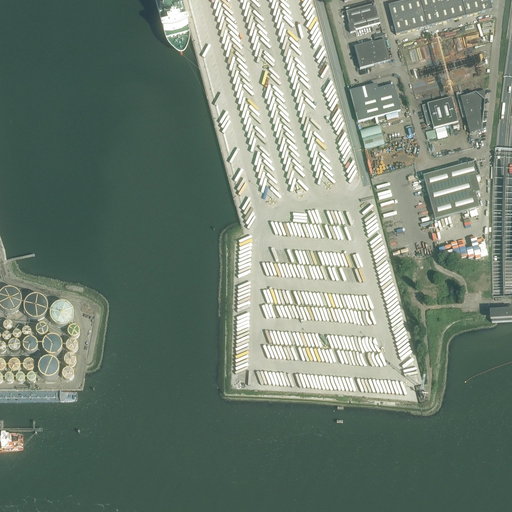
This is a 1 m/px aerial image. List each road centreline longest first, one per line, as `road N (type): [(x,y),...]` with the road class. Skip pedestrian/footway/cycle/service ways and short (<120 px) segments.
road 1 (motorway): [(511,59),(497,260),(511,440)]
road 2 (unclassified): [(498,14),(487,148),(426,166),(401,68)]
road 3 (motorway): [(511,177),(511,339)]
road 4 (unclassified): [(401,68),(353,80),(333,9)]
